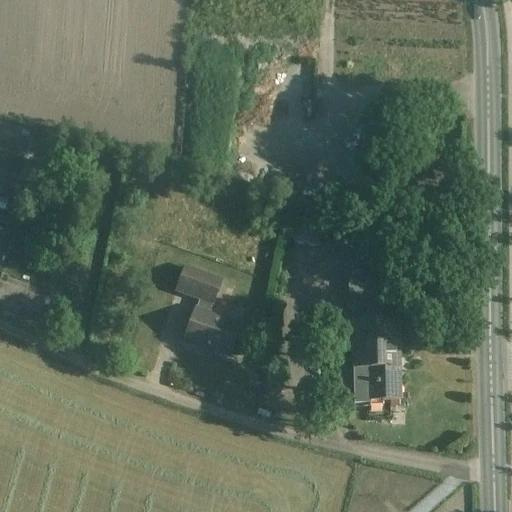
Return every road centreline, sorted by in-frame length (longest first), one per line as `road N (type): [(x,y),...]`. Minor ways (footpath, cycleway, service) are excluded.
road 1 (track): [(494,467),(467,470),(344,449),(243,422),(149,392),(0,324)]
road 2 (tertiary): [(490,366),(478,0)]
road 3 (tertiary): [(495,511),(490,366)]
